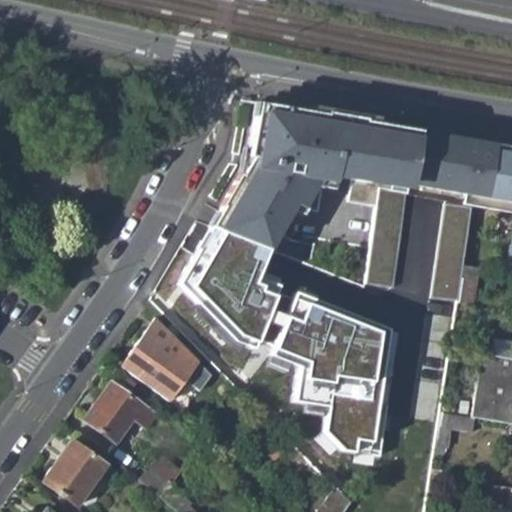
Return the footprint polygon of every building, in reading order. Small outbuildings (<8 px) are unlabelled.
[(416,132),(254,104),(245,158),(249,159),(238,177),(237,176),(218,208),(220,209),(215,218),(210,231),(264,252),(290,210),(299,213),(313,185),(307,183),(308,178),(330,182),(330,176),(350,180),(346,201),(374,206),(377,190),(405,195),(407,195),(408,185),(464,195),(462,205),(469,206),(511,213),(511,155),(489,152),(491,145),(416,132)] [(377,190),(362,288),(390,292),(405,195),(377,190)] [(445,202),(430,296),(455,300),(458,279),(469,206),(462,205),(445,202)] [(206,230),(176,281),(232,342),(253,349),(257,339),(270,345),(267,354),(296,366),(292,402),(302,404),(301,413),(318,415),(321,432),(314,438),(330,456),(337,450),(339,452),(353,455),(353,463),(374,465),(374,456),(379,456),(396,332),(293,290),(283,314),(269,308),(274,295),(270,294),(274,284),(256,278),(264,252),(206,230)] [(455,300),(454,304),(469,306),(473,282),(458,279),(455,300)] [(429,300),(396,511),(423,511),(436,425),(439,409),(454,304),(429,300)] [(154,322),(121,369),(166,400),(196,362),(154,322)] [(511,358),(477,353),(468,414),(474,416),(511,421),(511,358)] [(110,385),(84,422),(113,443),(131,419),(144,427),(152,415),(110,385)] [(439,409),(436,425),(472,431),(474,416),(468,414),(439,409)] [(69,443),(41,482),(75,507),(103,468),(69,443)] [(159,453),(138,479),(182,511),(184,511),(193,501),(172,485),(182,471),(159,453)] [(492,485),(489,500),(509,503),(511,489),(492,485)] [(336,491),(319,511),(343,511),(350,504),(336,491)] [(343,511),(364,511),(368,508),(355,498),(350,504),(343,511)] [(46,511),(30,500),(21,511),(46,511)]
